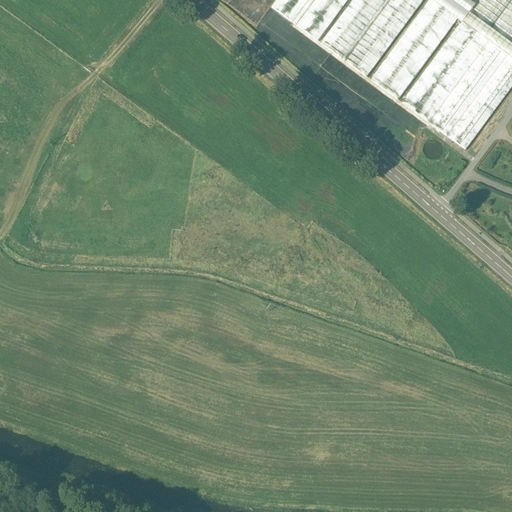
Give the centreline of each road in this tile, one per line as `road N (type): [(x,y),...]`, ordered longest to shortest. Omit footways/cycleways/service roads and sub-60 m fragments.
road 1 (secondary): [(190,0),(435,211)]
road 2 (track): [(161,0),(110,58),(86,67),(0,235)]
road 3 (residential): [(435,211),(511,113)]
